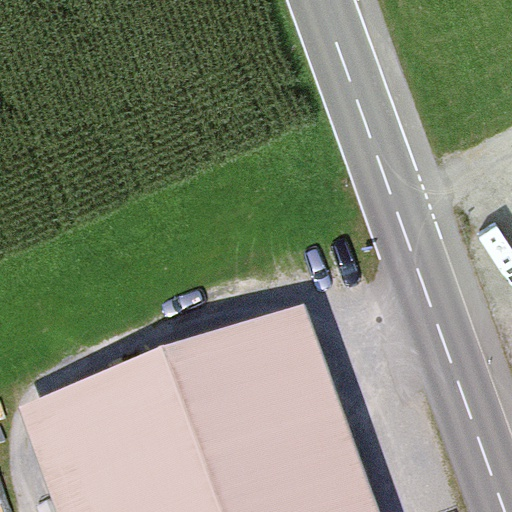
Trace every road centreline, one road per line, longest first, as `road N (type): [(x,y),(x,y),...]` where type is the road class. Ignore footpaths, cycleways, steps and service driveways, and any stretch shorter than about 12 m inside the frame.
road 1 (secondary): [(506,511),(322,0)]
road 2 (track): [(395,204),(511,151)]
